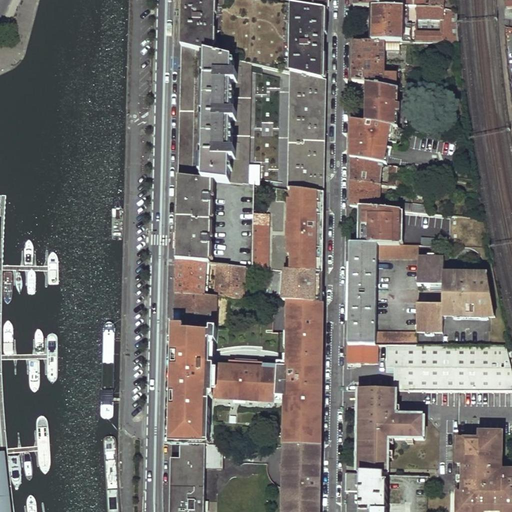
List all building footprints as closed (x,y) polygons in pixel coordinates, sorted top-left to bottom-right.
[(182,0),(183,15),(182,43),(194,46),(195,0),(182,0)] [(195,0),(194,46),(214,50),(216,0),(195,0)] [(304,0),(304,7),(325,10),(329,10),(328,0),(304,0)] [(293,5),(289,190),(290,190),(321,194),(322,138),(323,114),(324,33),(325,10),(304,7),(293,5)] [(374,7),(373,42),(400,43),(459,43),(456,10),(444,7),(374,7)] [(353,64),(353,81),(368,84),(399,89),(399,66),(397,66),(396,68),(396,70),(385,70),(385,46),(396,46),(396,48),(397,50),(399,50),(400,43),(373,42),(353,42),(353,64)] [(180,101),(179,178),(190,180),(194,46),(182,43),(180,101)] [(194,46),(190,180),(214,182),(237,185),(241,57),(214,50),(194,46)] [(237,185),(247,186),(251,59),(241,57),(237,185)] [(368,84),(367,124),(395,128),(399,129),(399,89),(368,84)] [(395,128),(367,124),(352,121),(351,142),(351,160),(383,165),(387,165),(389,157),(386,156),(389,143),(398,145),(400,138),(394,137),(395,128)] [(351,171),(351,183),(378,186),(379,169),(382,169),(383,165),(351,160),(351,171)] [(190,180),(179,178),(178,193),(178,221),(177,262),(188,263),(190,180)] [(190,180),(188,263),(207,265),(212,265),(214,182),(190,180)] [(397,181),(397,188),(414,190),(414,183),(397,181)] [(350,194),(350,206),(364,207),(378,208),(380,186),(378,186),(351,183),(350,194)] [(325,194),(321,194),(290,190),(288,225),(287,242),(288,242),(287,271),(324,275),(324,240),(325,194)] [(364,207),(363,247),(401,247),(401,211),(378,208),(364,207)] [(264,270),(265,270),(266,222),(253,222),(253,227),(264,227),(264,270)] [(253,227),(253,269),(264,270),(264,227),(253,227)] [(423,239),(423,247),(450,247),(450,239),(423,239)] [(349,328),(348,345),(384,345),(389,345),(417,345),(417,333),(375,333),(377,262),(417,261),(417,260),(417,247),(401,247),(363,247),(349,247),(349,276),(349,328)] [(442,307),(417,307),(417,333),(445,334),(445,317),(483,317),(483,292),(445,292),(445,261),(417,260),(417,261),(417,287),(442,287),(442,307)] [(176,278),(176,295),(205,297),(207,265),(188,263),(177,262),(176,278)] [(216,266),(215,298),(232,299),(243,300),(244,268),(216,266)] [(324,275),(287,271),(284,271),(282,303),(290,303),(323,305),(324,289),(324,275)] [(205,297),(176,295),(175,328),(217,330),(229,331),(232,299),(215,298),(205,297)] [(217,330),(175,328),(172,444),(181,444),(209,445),(210,411),(206,410),(206,396),(246,397),(246,402),(259,403),(259,397),(289,398),(289,415),(286,415),(285,446),(284,446),(283,460),(285,460),(285,480),(288,480),(288,509),(285,509),(284,511),(320,511),(321,474),(322,393),(323,317),(323,305),(290,303),(290,306),(290,320),(289,320),(289,334),(289,350),(288,357),(288,368),(278,368),(278,367),(258,366),(236,365),(229,365),(229,369),(215,368),(215,370),(208,370),(209,356),(213,351),(214,342),(216,342),(217,342),(217,330)] [(238,319),(238,331),(248,332),(248,320),(238,319)] [(348,345),(348,364),(378,364),(378,349),(384,349),(384,345),(348,345)] [(406,369),(406,390),(511,389),(511,373),(505,346),(417,345),(389,345),(389,368),(406,369)] [(288,357),(284,357),(284,364),(278,364),(278,367),(278,368),(288,368),(288,357)] [(396,374),(396,390),(398,390),(406,390),(406,369),(389,368),(389,373),(396,374)] [(360,390),(359,473),(385,475),(389,475),(390,459),(390,452),(390,444),(390,439),(395,439),(408,439),(415,440),(425,440),(426,417),(401,416),(401,412),(397,413),(397,407),(398,390),(396,390),(360,390)] [(246,397),(206,396),(206,410),(210,411),(211,400),(234,401),(234,404),(245,404),(246,402),(246,397)] [(259,397),(259,403),(285,404),(285,415),(286,415),(289,415),(289,398),(259,397)] [(511,511),(511,472),(504,472),(498,472),(498,467),(498,459),(498,454),(504,454),(504,434),(481,434),(481,440),(460,440),(459,460),(465,460),(465,465),(465,478),(464,483),(464,494),(464,499),(459,499),(458,511),(511,511)] [(181,444),(179,511),(205,511),(207,470),(225,470),(225,445),(209,445),(181,444)] [(0,511),(12,511),(6,453),(0,453),(0,511)] [(386,511),(387,482),(384,482),(385,475),(359,473),(346,473),(346,492),(360,492),(359,511),(386,511)]
